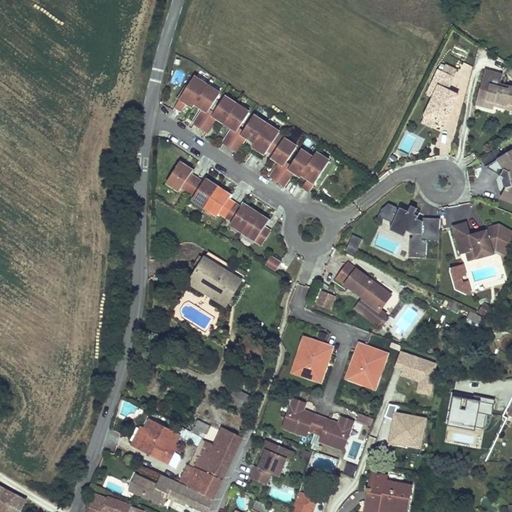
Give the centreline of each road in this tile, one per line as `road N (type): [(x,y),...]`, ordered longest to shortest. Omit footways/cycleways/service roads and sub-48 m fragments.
road 1 (unclassified): [(147,119),(137,300),(76,511)]
road 2 (residential): [(147,119),(289,204)]
road 3 (residential): [(289,204),(303,249),(322,248),(332,231),(326,214),(302,210)]
road 4 (unclassified): [(178,0),(147,119)]
